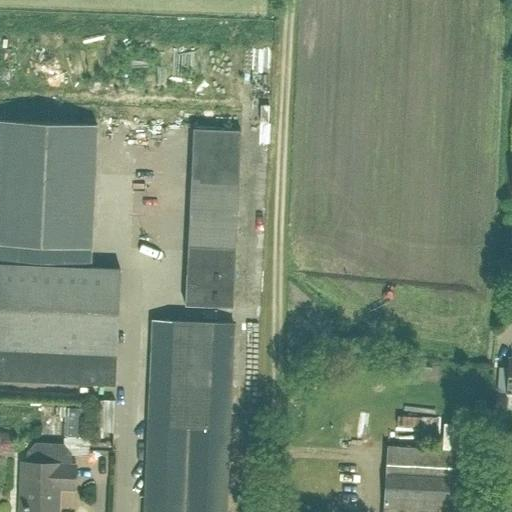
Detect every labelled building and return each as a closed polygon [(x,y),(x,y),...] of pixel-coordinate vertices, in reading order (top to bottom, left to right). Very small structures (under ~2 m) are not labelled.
[(172,111),(172,100),(128,100),(128,111),(172,111)] [(96,129),(42,126),(0,123),(0,263),(88,269),(96,129)] [(239,150),(240,130),(192,128),(192,148),(239,150)] [(163,162),(163,134),(139,133),(139,162),(163,162)] [(239,170),(239,150),(192,148),(191,167),(239,170)] [(238,189),(239,170),(191,167),(190,187),(238,189)] [(237,209),(238,189),(190,187),(189,207),(237,209)] [(236,229),(237,209),(189,207),(188,226),(236,229)] [(235,248),(236,229),(188,226),(187,246),(235,248)] [(257,272),(266,272),(264,244),(255,245),(257,272)] [(234,268),(235,248),(187,246),(186,266),(234,268)] [(88,269),(0,263),(0,380),(112,386),(118,270),(88,269)] [(233,287),(234,268),(186,266),(185,285),(233,287)] [(232,307),(233,287),(185,285),(184,305),(232,307)] [(223,511),(230,322),(151,319),(143,511),(223,511)] [(495,391),(511,392),(511,367),(508,367),(508,372),(496,371),(495,391)] [(497,397),(497,410),(507,410),(507,397),(497,397)] [(107,405),(55,402),(54,438),(106,441),(107,405)] [(404,425),(422,423),(421,412),(402,414),(404,425)] [(75,464),(70,464),(70,453),(63,444),(57,443),(36,442),(26,452),(26,461),(21,461),(20,489),(24,489),(22,511),(56,511),(58,491),(74,491),(74,479),(75,464)] [(474,511),(475,511),(477,511),(481,451),(386,446),(381,511),(474,511)] [(347,505),(363,503),(361,472),(345,474),(347,505)] [(501,509),(503,486),(494,485),(492,494),(493,494),(492,508),(501,509)] [(511,511),(511,485),(503,485),(503,486),(501,509),(501,510),(511,511)]
